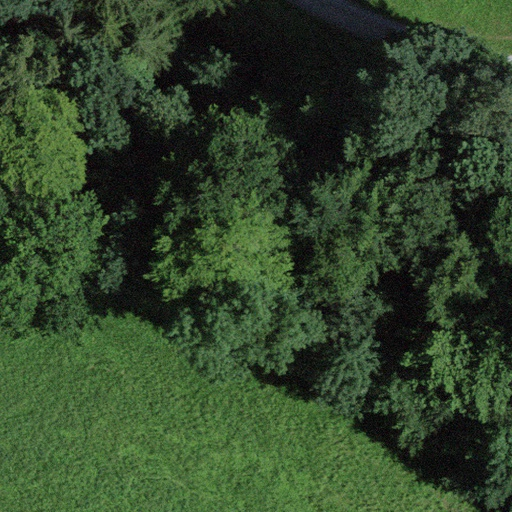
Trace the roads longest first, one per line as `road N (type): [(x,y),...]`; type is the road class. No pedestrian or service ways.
road 1 (track): [(0,273),(80,267),(153,287),(511,422)]
road 2 (track): [(511,62),(426,44),(320,0)]
